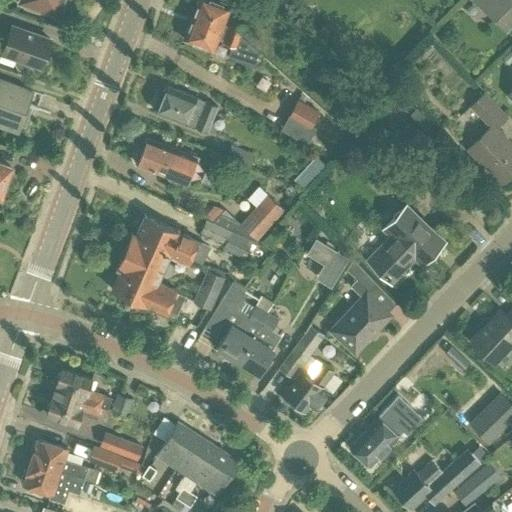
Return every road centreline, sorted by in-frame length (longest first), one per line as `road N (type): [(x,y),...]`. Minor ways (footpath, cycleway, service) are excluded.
road 1 (secondary): [(23,318),(139,0)]
road 2 (residential): [(300,459),(146,363),(23,318)]
road 3 (residential): [(300,459),(511,239)]
